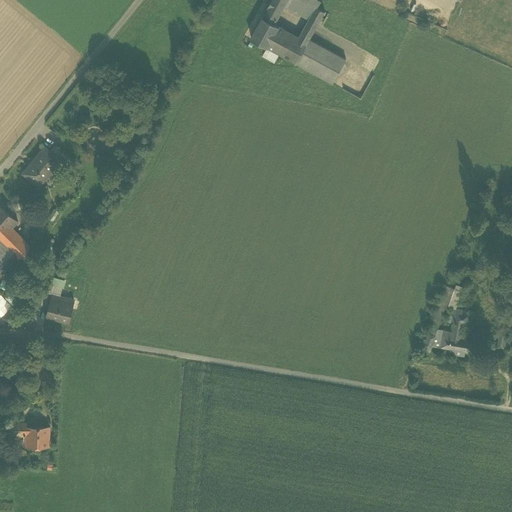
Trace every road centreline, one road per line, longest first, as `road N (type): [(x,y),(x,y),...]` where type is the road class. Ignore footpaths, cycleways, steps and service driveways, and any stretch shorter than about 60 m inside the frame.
road 1 (unclassified): [(0,332),(511,410)]
road 2 (unclassified): [(137,0),(0,172)]
